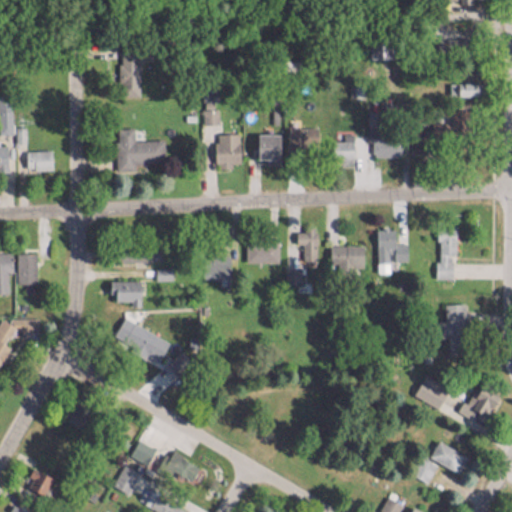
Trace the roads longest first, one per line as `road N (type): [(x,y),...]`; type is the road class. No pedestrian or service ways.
road 1 (residential): [(511,191),(0,215)]
road 2 (residential): [(0,457),(59,360),(72,279),(74,41)]
road 3 (residential): [(511,372),(507,0)]
road 4 (residential): [(318,511),(59,360)]
